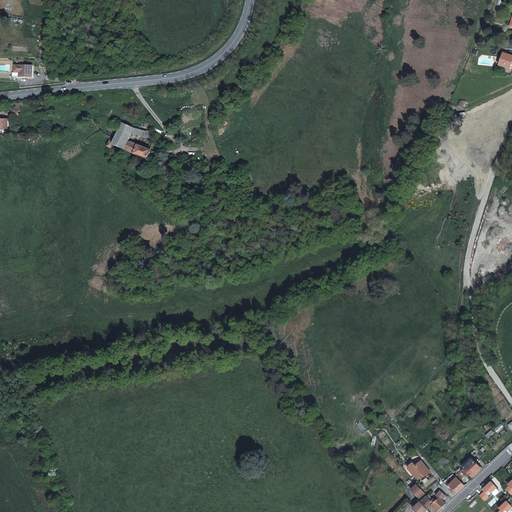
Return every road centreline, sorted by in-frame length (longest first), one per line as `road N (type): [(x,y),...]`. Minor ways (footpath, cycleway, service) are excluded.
road 1 (secondary): [(0,97),(185,76),(237,38),(250,0)]
road 2 (track): [(499,158),(476,222),(461,316)]
road 3 (track): [(511,399),(482,355),(466,275)]
